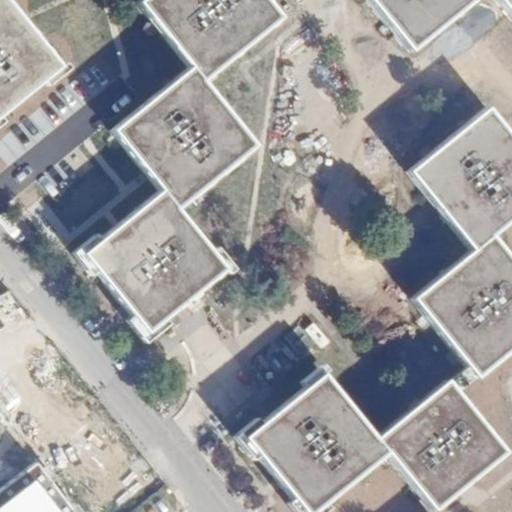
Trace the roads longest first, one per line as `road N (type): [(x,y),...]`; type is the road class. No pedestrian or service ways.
road 1 (residential): [(217,511),(0,246)]
road 2 (residential): [(0,360),(128,511)]
